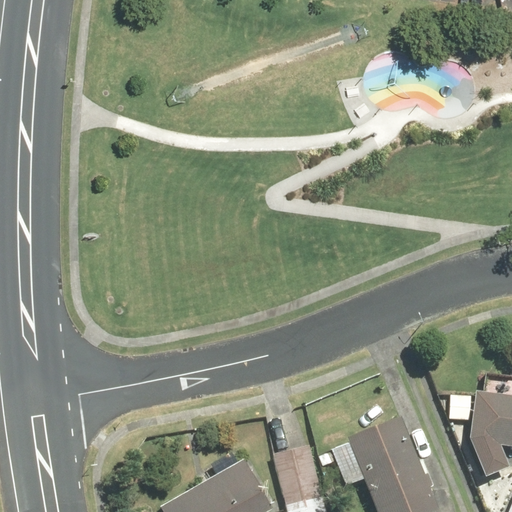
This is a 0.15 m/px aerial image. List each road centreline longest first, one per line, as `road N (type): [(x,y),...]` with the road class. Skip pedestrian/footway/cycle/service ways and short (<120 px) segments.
road 1 (residential): [(53,398),(292,347),(511,266)]
road 2 (secondary): [(53,398),(37,303),(29,166),(41,0)]
